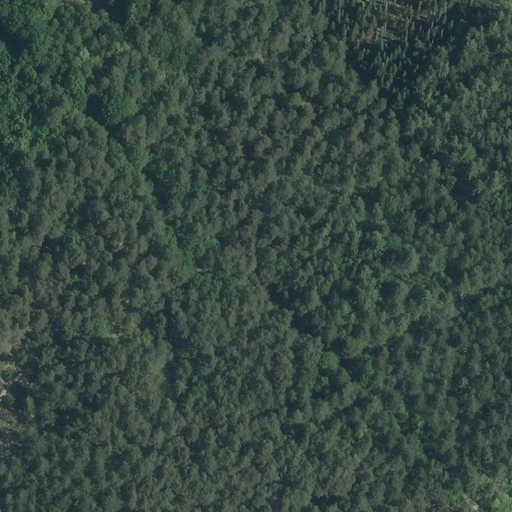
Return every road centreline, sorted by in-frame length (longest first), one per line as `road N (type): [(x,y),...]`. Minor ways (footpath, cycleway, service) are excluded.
road 1 (track): [(332,365),(259,295),(190,267),(140,175),(0,38)]
road 2 (track): [(0,399),(50,351),(140,330),(194,277)]
road 3 (track): [(479,511),(332,365)]
